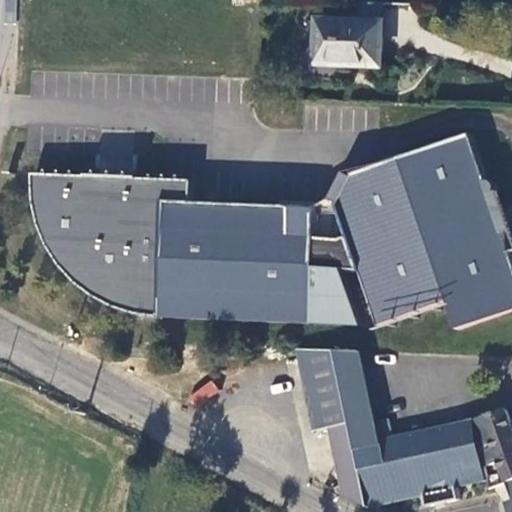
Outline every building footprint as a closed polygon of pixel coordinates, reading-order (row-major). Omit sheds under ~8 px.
[(384,68),(386,4),(355,3),(355,22),(322,21),(320,65),(384,68)] [(511,312),(511,245),(473,134),(381,165),(357,174),(355,178),(342,204),(340,208),(351,239),(363,271),(381,326),(452,302),(461,330),(511,312)] [(320,238),(321,208),(196,203),(196,181),(167,180),(37,175),(37,180),(38,204),(43,225),(52,248),(64,267),(80,284),(99,298),(119,309),(141,316),(163,318),(366,326),(347,270),(363,271),(351,239),(344,239),(320,238)] [(355,178),(348,175),(335,200),(342,204),(355,178)] [(342,488),(371,502),(360,445),(341,351),(298,349),(315,430),(330,428),(342,488)] [(364,351),(341,351),(360,445),(382,440),(364,351)] [(202,410),(218,388),(206,379),(190,401),(202,410)] [(511,442),(511,420),(508,409),(475,421),(477,429),(483,452),(511,442)] [(371,502),(371,503),(425,492),(429,507),(463,500),(460,485),(488,478),(491,489),(477,429),(475,421),(382,440),(360,445),(371,502)]
